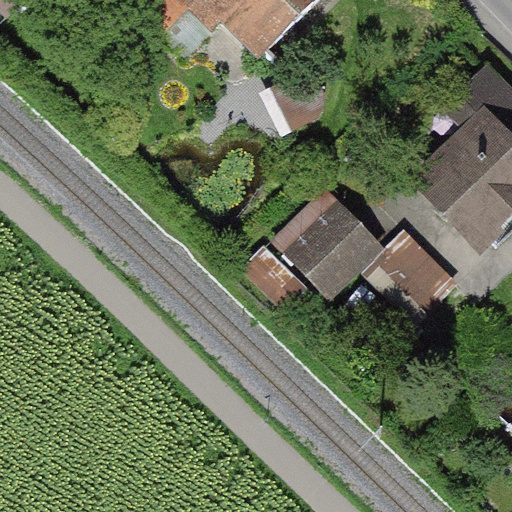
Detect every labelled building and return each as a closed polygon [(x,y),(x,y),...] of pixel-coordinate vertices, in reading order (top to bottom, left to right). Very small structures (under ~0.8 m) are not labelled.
[(0,0),(0,18),(10,28),(37,0),(0,0)] [(79,0),(144,64),(200,8),(263,71),(334,0),(79,0)] [(511,214),(511,150),(508,146),(511,142),(511,96),(490,75),(462,102),(485,125),(424,184),(482,243),(511,214)] [(288,85),(273,97),(290,130),(309,126),(315,122),(319,118),(323,111),(324,104),(323,97),(321,92),(316,87),(310,83),(303,82),(295,82),(288,85)] [(379,247),(328,195),(278,244),(328,296),(379,247)] [(433,258),(407,232),(378,261),(403,287),(433,258)] [(306,291),(266,251),(248,268),(288,309),(306,291)]
